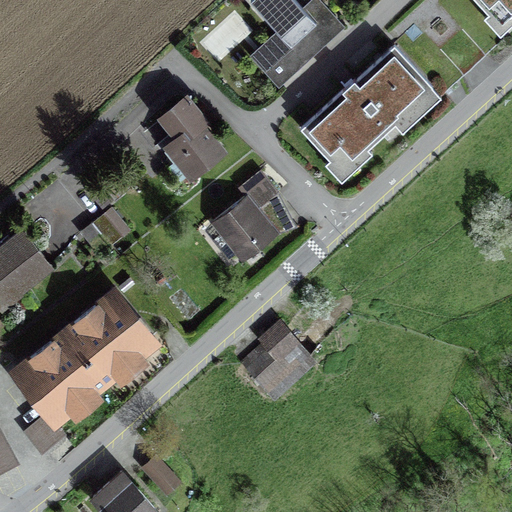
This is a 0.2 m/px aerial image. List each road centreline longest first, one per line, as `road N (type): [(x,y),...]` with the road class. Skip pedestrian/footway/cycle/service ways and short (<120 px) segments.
road 1 (residential): [(343,221),(15,511)]
road 2 (residential): [(511,68),(343,221)]
road 3 (residential): [(258,136),(401,0)]
road 4 (residential): [(343,221),(258,136)]
